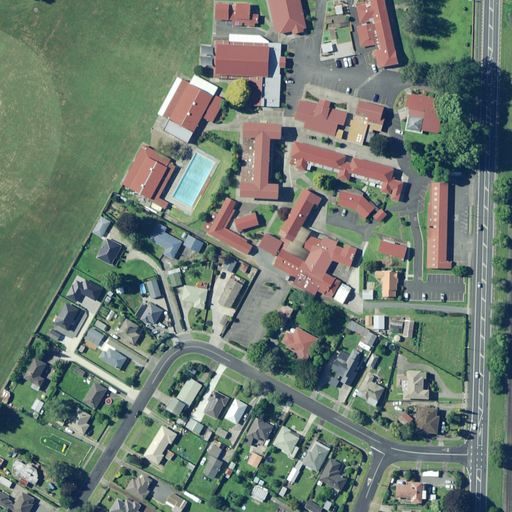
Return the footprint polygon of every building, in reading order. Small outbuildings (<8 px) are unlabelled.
[(374,68),(396,62),(380,0),(275,0),(276,0),(264,3),(272,35),(302,27),(295,0),(362,0),(362,2),(349,5),(354,23),(348,24),(354,49),(369,45),(374,68)] [(223,3),(207,2),(206,22),(252,24),(252,10),(222,9),(223,3)] [(275,47),(209,44),(208,74),(245,76),(244,105),(272,106),(275,47)] [(208,95),(177,79),(150,128),(181,145),(208,95)] [(440,99),(409,94),(404,129),(434,133),(440,99)] [(344,111),(295,97),(288,123),(337,136),(344,111)] [(381,105),(353,98),(343,139),(360,143),(364,127),(374,130),(381,105)] [(276,128),(237,126),(236,141),(249,142),(247,188),(235,187),(234,202),(272,204),(273,189),(263,188),(265,142),(275,143),(276,128)] [(148,203),(172,160),(139,142),(116,185),(148,203)] [(341,157),(287,144),(284,159),(293,161),(290,170),(301,172),(303,162),(334,170),(332,179),(345,182),(347,175),(376,182),(374,191),(385,194),(384,199),(392,201),(394,191),(395,187),(399,172),(347,159),(346,164),(340,162),(341,157)] [(444,272),(445,186),(427,186),(427,272),(444,272)] [(297,190),(271,234),(285,243),(312,199),(297,190)] [(339,192),(336,206),(352,211),(364,221),(373,210),(361,199),(339,192)] [(221,230),(233,208),(221,201),(204,235),(244,256),(250,246),(221,230)] [(387,215),(381,209),(374,217),(379,223),(387,215)] [(252,216),(231,222),(234,234),(256,227),(252,216)] [(111,222),(102,217),(93,232),(103,238),(111,222)] [(167,228),(159,223),(150,240),(167,249),(164,254),(173,259),(182,242),(165,232),(167,228)] [(204,243),(190,235),(185,245),(198,253),(204,243)] [(301,236),(296,250),(345,267),(350,253),(301,236)] [(282,246),(264,237),(258,249),(276,258),(282,246)] [(122,247),(106,240),(97,258),(112,266),(122,247)] [(404,249),(375,241),(372,252),(401,261),(404,249)] [(341,280),(282,253),(274,271),(332,299),(341,280)] [(238,262),(229,257),(223,268),(232,273),(238,262)] [(250,266),(244,263),(241,271),(246,273),(250,266)] [(394,300),(393,272),(376,272),(377,300),(394,300)] [(183,284),(179,273),(169,275),(173,287),(183,284)] [(162,296),(157,279),(147,282),(152,299),(162,296)] [(244,285),(232,279),(219,303),(235,311),(240,300),(237,298),(244,285)] [(208,290),(185,286),(183,301),(195,302),(194,307),(203,309),(204,301),(207,302),(208,290)] [(373,290),(363,290),(363,299),(373,300),(373,290)] [(166,310),(153,301),(141,319),(149,324),(151,321),(156,325),(166,310)] [(56,324),(50,333),(60,338),(65,329),(68,331),(81,310),(67,303),(55,323),(56,324)] [(294,309),(285,304),(277,320),(286,325),(294,309)] [(342,309),(333,305),(331,309),(340,314),(342,309)] [(231,316),(226,313),(221,324),(225,327),(231,316)] [(356,317),(347,313),(345,317),(354,321),(356,317)] [(384,328),(384,316),(365,316),(365,328),(384,328)] [(234,317),(222,339),(224,339),(234,320),(233,319),(235,317),(234,317)] [(140,326),(128,318),(117,335),(135,345),(141,335),(136,332),(140,326)] [(402,322),(392,319),(388,331),(398,334),(402,322)] [(107,326),(98,320),(95,325),(104,331),(107,326)] [(414,321),(405,320),(403,337),(412,338),(414,321)] [(368,330),(351,322),(348,329),(365,337),(368,330)] [(105,336),(92,328),(85,339),(98,347),(105,336)] [(289,332),(282,342),(288,345),(286,347),(295,353),(293,355),(302,362),(317,340),(298,328),(293,335),(289,332)] [(379,338),(370,332),(364,342),(372,347),(379,338)] [(351,342),(348,339),(340,344),(342,348),(351,342)] [(99,358),(101,359),(121,370),(128,358),(109,347),(107,351),(104,349),(99,358)] [(362,354),(353,349),(347,362),(338,358),(330,374),(333,376),(329,384),(338,388),(341,382),(350,387),(358,372),(354,370),(362,354)] [(379,357),(373,354),(366,366),(372,370),(379,357)] [(51,372),(54,367),(36,357),(25,378),(33,383),(31,387),(40,392),(46,382),(48,383),(53,373),(51,372)] [(86,373),(76,367),(73,372),(83,378),(86,373)] [(423,391),(423,372),(406,371),(406,376),(396,376),(396,388),(404,388),(404,399),(429,399),(429,391),(423,391)] [(378,379),(369,374),(357,395),(367,400),(366,402),(375,407),(384,389),(375,384),(378,379)] [(203,386),(191,378),(177,399),(175,397),(168,409),(179,416),(184,409),(187,411),(203,386)] [(108,390),(96,382),(83,402),(95,409),(108,390)] [(12,393),(4,390),(0,400),(0,401),(7,404),(12,393)] [(230,399),(214,390),(212,395),(213,396),(204,413),(217,420),(225,404),(227,405),(230,399)] [(45,404),(38,399),(32,408),(39,413),(45,404)] [(248,405),(236,399),(226,418),(238,425),(248,405)] [(437,409),(417,407),(415,434),(428,435),(429,433),(437,434),(438,416),(436,416),(437,409)] [(96,418),(78,408),(69,426),(86,436),(96,418)] [(413,419),(405,413),(398,420),(406,427),(413,419)] [(273,425),(257,417),(244,443),(251,447),(255,438),(260,441),(262,438),(266,440),(273,425)] [(204,425),(191,418),(186,428),(200,435),(204,425)] [(187,423),(180,419),(178,422),(184,427),(187,423)] [(177,435),(163,426),(145,456),(159,465),(165,456),(163,454),(170,442),(172,443),(177,435)] [(291,430),(284,427),(274,445),(291,454),(290,456),(294,458),(299,449),(295,447),(299,438),(290,433),(291,430)] [(229,433),(219,428),(216,434),(225,439),(229,433)] [(215,433),(210,430),(204,440),(209,443),(215,433)] [(197,439),(185,432),(182,437),(194,444),(197,439)] [(330,452),(317,444),(312,453),(310,452),(304,464),(319,472),(330,452)] [(223,450),(215,445),(207,459),(210,460),(203,473),(215,479),(224,463),(218,459),(223,450)] [(175,454),(170,451),(166,458),(171,461),(175,454)] [(263,458),(254,453),(248,463),(258,468),(263,458)] [(343,464),(332,458),(320,480),(341,491),(348,480),(343,477),(345,473),(340,470),(343,464)] [(28,466),(17,460),(13,468),(18,470),(15,475),(22,479),(19,484),(26,488),(30,482),(36,486),(39,480),(38,479),(42,472),(28,464),(28,466)] [(196,466),(189,463),(187,467),(194,471),(196,466)] [(233,471),(228,469),(224,476),(229,479),(233,471)] [(300,472),(294,469),(288,480),(295,483),(300,472)] [(152,481),(144,475),(141,479),(139,478),(137,482),(133,480),(127,490),(144,501),(148,494),(145,493),(152,481)] [(13,483),(2,476),(0,480),(0,482),(10,488),(13,483)] [(422,483),(406,482),(406,485),(398,485),(397,498),(412,499),(412,503),(422,503),(422,483)] [(267,490),(257,485),(251,497),(261,502),(267,490)] [(33,503),(36,499),(23,491),(18,501),(0,490),(0,505),(12,511),(31,511),(36,505),(33,503)] [(182,511),(188,502),(172,493),(166,504),(174,508),(172,511),(173,511),(182,511)] [(335,498),(330,496),(324,508),(329,511),(335,498)] [(127,503),(118,499),(110,511),(148,511),(128,501),(127,503)] [(321,511),(323,508),(309,501),(305,509),(310,511),(321,511)]
